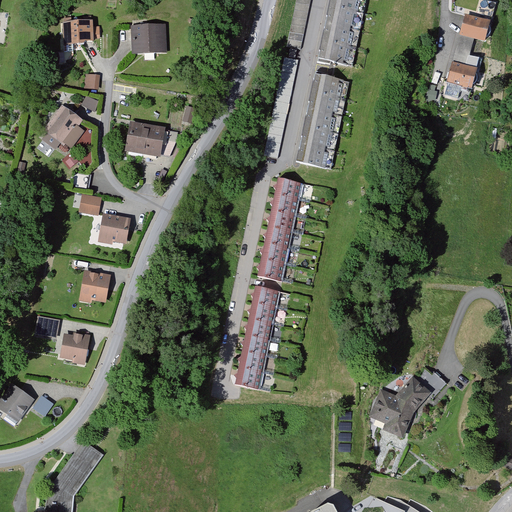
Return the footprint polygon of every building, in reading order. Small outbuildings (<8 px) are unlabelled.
[(295,0),(288,39),(302,42),(310,0),(295,0)] [(329,0),(328,7),(363,14),(366,0),(329,0)] [(363,14),(328,7),(326,18),(327,18),(327,21),(325,21),(324,24),(360,31),(363,14)] [(457,49),(470,53),(474,38),(484,41),(485,37),(487,37),(490,34),(490,30),(489,27),(488,27),(489,23),(466,16),(461,35),(457,49)] [(73,51),(73,42),(79,42),(81,44),(84,44),(87,42),(93,41),(92,38),(99,38),(98,27),(92,28),(91,17),(84,17),(84,22),(64,23),(65,51),(73,51)] [(323,32),(321,41),(356,48),(360,31),(324,24),(324,28),(325,28),(324,33),(323,32)] [(134,55),(166,54),(165,26),(132,27),(134,55)] [(302,42),(288,39),(286,46),(300,49),(302,42)] [(318,56),(316,62),(329,65),(330,62),(334,63),(333,66),(335,66),(336,63),(352,67),(356,48),(321,41),(318,52),(320,53),(319,56),(318,56)] [(470,53),(457,49),(448,82),(471,89),(472,84),(473,85),(475,83),(477,79),(476,75),(475,74),(476,70),(466,67),(470,53)] [(283,65),(297,68),(298,60),(284,57),(283,65)] [(295,75),(297,68),(283,65),(281,72),(295,75)] [(280,80),(294,83),(295,75),(281,72),(280,80)] [(345,100),(349,82),(333,79),(334,76),(332,76),(331,78),(327,77),(328,75),(314,72),(313,79),(314,80),(313,84),(312,83),(310,93),(345,100)] [(97,89),(99,76),(87,75),(86,88),(97,89)] [(278,87),(292,90),(294,83),(280,80),(278,87)] [(291,97),(292,90),(278,87),(277,94),(291,97)] [(307,108),(306,111),(341,118),(345,100),(310,93),(308,104),(309,104),(308,108),(307,108)] [(275,102),(289,105),(291,97),(277,94),(275,102)] [(287,115),(289,105),(275,102),(273,112),(287,115)] [(63,108),(46,131),(48,133),(43,139),(56,149),(61,142),(63,144),(65,142),(71,147),(83,131),(76,126),(80,121),(63,108)] [(305,119),(303,127),(338,135),(341,118),(306,111),(306,114),(307,114),(306,119),(305,119)] [(285,122),(287,115),(273,112),(271,119),(285,122)] [(271,119),(270,127),(284,130),(285,122),(271,119)] [(164,140),(166,132),(132,126),(128,147),(129,147),(128,155),(141,158),(142,153),(168,157),(174,142),(164,140)] [(284,130),(270,127),(268,134),(282,137),(284,130)] [(299,145),(334,152),(338,135),(303,127),(301,138),(302,138),(301,142),(300,142),(299,145)] [(268,134),(267,142),(281,144),(282,137),(268,134)] [(279,152),(281,144),(267,142),(265,149),(279,152)] [(334,152),(299,145),(298,149),(300,149),(299,153),(297,153),(295,163),(331,170),(334,152)] [(279,152),(265,149),(264,156),(278,159),(279,152)] [(66,162),(70,167),(78,162),(73,156),(66,162)] [(89,175),(74,172),(72,187),(86,190),(89,175)] [(275,191),(274,196),(299,201),(302,184),(278,179),(276,185),(274,187),(273,188),(275,191)] [(299,201),(274,196),(273,201),(270,203),(270,204),(272,207),(271,212),(296,217),(299,201)] [(82,211),(97,214),(100,199),(85,197),(82,211)] [(296,217),(271,212),(270,217),(267,219),(267,220),(269,223),(267,228),(292,233),(296,217)] [(111,240),(125,243),(129,220),(104,216),(100,241),(110,243),(111,240)] [(292,233),(267,228),(266,233),(264,235),(264,236),(265,239),(264,244),(289,250),(292,233)] [(289,250),(264,244),(263,249),(260,251),(260,252),(262,255),(261,261),(286,266),(289,250)] [(257,277),(282,282),(286,266),(261,261),(260,265),(257,267),(257,268),(259,271),(257,277)] [(90,301),(90,298),(104,301),(109,277),(86,273),(81,299),(90,301)] [(253,299),(252,304),(277,309),(280,292),(255,287),(254,293),(251,295),(251,296),(253,299)] [(277,309),(252,304),(251,309),(248,311),(248,312),(250,315),(248,320),(273,325),(277,309)] [(273,325),(248,320),(247,325),(245,327),(244,328),(246,331),(245,336),(270,341),(273,325)] [(62,356),(76,359),(75,361),(84,363),(85,357),(88,356),(89,350),(86,349),(88,337),(75,335),(74,338),(65,336),(62,356)] [(270,341),(245,336),(244,341),(241,343),(241,344),(243,347),(242,352),(266,358),(270,341)] [(266,358),(242,352),(241,357),(238,359),(238,360),(240,363),(238,368),(263,374),(266,358)] [(263,374),(238,368),(237,373),(235,375),(236,379),(235,385),(260,390),(263,374)] [(376,411),(379,413),(375,422),(388,428),(387,430),(402,436),(412,412),(428,394),(434,400),(447,385),(434,374),(422,388),(413,381),(397,400),(388,396),(383,406),(379,404),(376,411)] [(12,387),(0,404),(0,407),(17,420),(31,400),(12,387)] [(33,408),(45,417),(52,407),(40,398),(33,408)] [(100,455),(84,444),(49,494),(47,511),(69,511),(71,497),(100,455)] [(511,459),(507,457),(503,465),(511,468),(511,459)] [(419,511),(400,500),(396,507),(377,498),(366,511),(419,511)]
